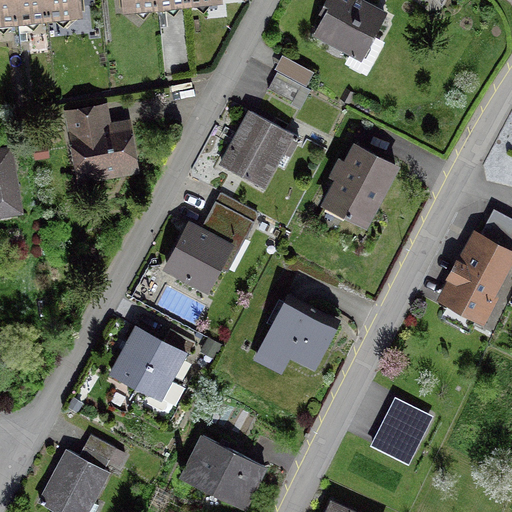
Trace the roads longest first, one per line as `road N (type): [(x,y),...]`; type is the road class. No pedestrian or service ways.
road 1 (residential): [(264,0),(26,444)]
road 2 (residential): [(291,511),(511,84)]
